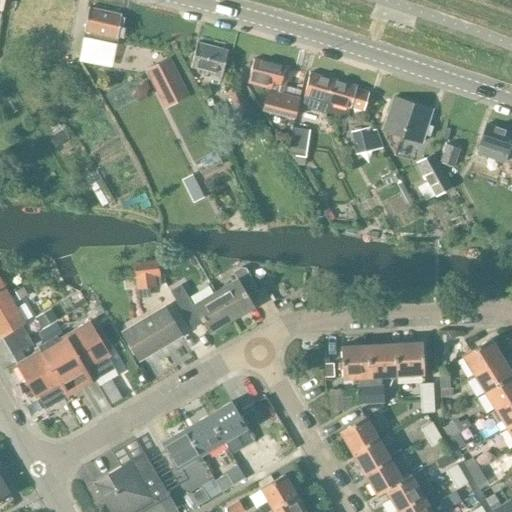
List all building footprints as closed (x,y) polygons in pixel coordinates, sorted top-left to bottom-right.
[(83,36),(83,38),(116,44),(120,23),(121,16),(88,8),(84,31),(84,34),(83,36)] [(204,76),(220,79),(227,50),(196,43),(190,67),(206,71),(204,76)] [(247,82),(268,87),(262,110),(293,117),(298,99),(277,94),(284,67),(285,65),(254,57),(247,82)] [(170,58),(145,70),(164,108),(189,96),(170,58)] [(324,113),(325,111),(328,101),(325,101),(330,79),(310,73),(304,94),(301,107),(324,113)] [(328,101),(325,111),(347,117),(350,107),(350,105),(362,109),(367,91),(355,88),(356,86),(330,79),(325,101),(328,101)] [(237,86),(226,90),(236,112),(246,108),(237,86)] [(432,109),(393,96),(382,130),(421,142),(423,134),(428,135),(431,126),(426,125),(432,109)] [(477,153),(503,161),(511,134),(511,133),(487,125),(482,139),(477,153)] [(288,155),(289,155),(305,157),(309,130),(298,129),(292,127),(288,154),(288,155)] [(372,127),(351,132),(356,155),(383,149),(376,130),(373,130),(372,127)] [(440,161),(453,165),(459,149),(446,145),(440,161)] [(417,163),(436,195),(452,187),(433,154),(417,163)] [(191,176),(181,181),(192,203),(202,198),(191,176)] [(320,206),(325,214),(330,211),(331,211),(325,203),(320,206)] [(335,219),(330,211),(325,214),(331,222),(335,219)] [(155,260),(132,264),(136,288),(138,288),(150,286),(155,285),(154,276),(158,276),(155,260)] [(237,279),(215,291),(231,320),(253,307),(246,296),(258,290),(245,267),(240,267),(233,272),(237,279)] [(170,291),(178,305),(189,299),(181,285),(170,291)] [(189,299),(178,305),(192,329),(202,323),(208,333),(231,320),(215,291),(192,305),(189,299)] [(7,294),(0,297),(0,337),(7,347),(28,335),(22,324),(24,323),(7,294)] [(122,332),(138,360),(181,335),(164,307),(122,332)] [(35,318),(42,330),(54,323),(57,321),(50,309),(35,318)] [(17,365),(15,366),(34,399),(37,397),(44,409),(108,373),(114,369),(107,356),(109,355),(90,322),(59,340),(56,337),(38,347),(40,350),(26,359),(17,365)] [(42,330),(37,333),(42,342),(59,331),(54,323),(42,330)] [(28,335),(7,347),(8,350),(13,358),(22,353),(34,345),(30,337),(28,335)] [(462,356),(472,374),(500,357),(489,339),(462,356)] [(422,343),(395,344),(396,376),(424,375),(422,343)] [(395,344),(368,345),(370,378),(382,377),(396,376),(395,344)] [(370,386),(368,345),(341,347),(343,379),(358,379),(358,387),(357,386),(357,405),(371,404),(370,386)] [(472,374),(484,392),(511,375),(500,357),(472,374)] [(440,380),(440,388),(450,388),(449,375),(440,375),(440,380)] [(484,392),(495,410),(511,399),(511,375),(484,392)] [(424,384),(420,384),(420,399),(434,398),(433,383),(424,384)] [(382,385),(370,386),(371,404),(383,403),(382,385)] [(341,389),(329,390),(331,417),(340,411),(342,410),(341,389)] [(420,399),(421,413),(435,413),(434,398),(420,399)] [(495,411),(490,415),(496,424),(501,421),(506,428),(511,424),(511,399),(495,410),(495,411)] [(231,401),(208,415),(224,443),(247,429),(231,401)] [(208,415),(184,429),(200,457),(224,443),(208,415)] [(365,417),(340,431),(352,453),(378,438),(365,417)] [(457,420),(442,429),(449,440),(471,426),(466,419),(459,423),(457,420)] [(420,429),(426,438),(437,431),(432,422),(420,429)] [(200,457),(184,429),(160,443),(176,471),(200,457)] [(437,431),(426,438),(431,447),(442,440),(437,431)] [(459,434),(449,440),(456,450),(465,444),(459,434)] [(352,453),(364,474),(390,459),(383,448),(391,443),(387,435),(378,439),(378,438),(352,453)] [(244,479),(277,460),(268,446),(236,465),(244,479)] [(449,453),(434,461),(439,470),(454,462),(449,453)] [(143,454),(134,459),(93,483),(109,511),(168,511),(175,508),(143,454)] [(470,474),(470,475),(479,469),(472,457),(463,463),(470,474)] [(364,474),(376,495),(385,490),(402,480),(390,459),(364,474)] [(445,471),(450,480),(462,473),(456,464),(445,471)] [(479,469),(470,475),(473,479),(476,485),(485,480),(479,469)] [(462,473),(450,480),(456,490),(468,482),(462,473)] [(214,481),(221,492),(233,485),(226,474),(214,481)] [(267,511),(295,495),(283,475),(259,489),(266,501),(256,507),(259,511),(267,511)] [(402,480),(385,490),(397,511),(424,496),(418,486),(411,475),(402,480)] [(0,500),(5,498),(5,497),(9,495),(0,479),(0,500)] [(190,495),(198,506),(210,499),(203,488),(190,495)] [(424,496),(397,511),(433,511),(430,506),(436,502),(430,492),(424,496)] [(492,511),(500,505),(493,494),(484,499),(492,511)] [(304,511),(295,495),(267,511),(304,511)] [(511,511),(511,505),(509,500),(500,505),(492,511),(511,511)] [(226,507),(229,511),(242,511),(244,511),(238,501),(226,507)]
